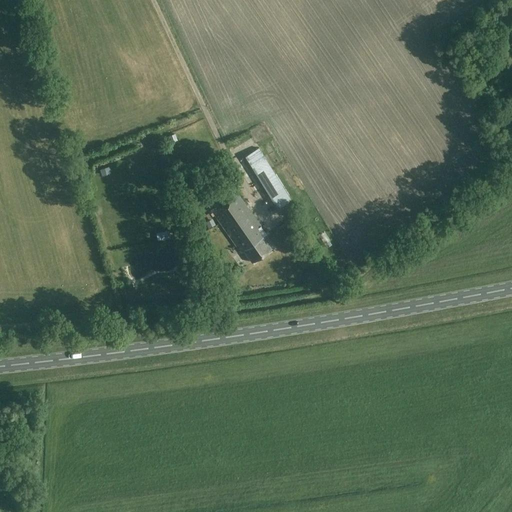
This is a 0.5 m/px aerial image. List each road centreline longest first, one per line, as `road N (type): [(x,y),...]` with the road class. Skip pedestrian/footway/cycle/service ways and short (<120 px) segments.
road 1 (track): [(0,327),(234,312),(328,295),(511,165)]
road 2 (primary): [(0,367),(215,341),(511,290)]
